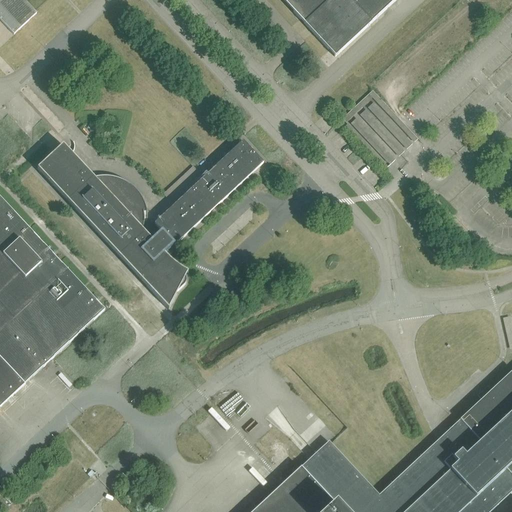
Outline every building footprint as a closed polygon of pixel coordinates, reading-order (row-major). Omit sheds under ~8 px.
[(23,0),(0,0),(0,20),(14,35),(37,14),(23,0)] [(281,0),(335,57),(396,0),(281,0)] [(37,169),(169,310),(177,294),(176,294),(183,287),(184,286),(185,285),(185,284),(186,283),(186,282),(186,281),(186,280),(186,279),(186,278),(185,278),(185,277),(185,276),(184,276),(165,254),(166,253),(171,255),(173,252),(175,248),(173,247),(174,245),(175,246),(210,213),(219,205),(263,163),(243,142),(154,224),(162,232),(152,241),(142,231),(143,229),(143,228),(143,227),(144,225),(144,224),(144,223),(147,223),(147,219),(147,216),(147,212),(146,208),(145,205),(143,201),(142,198),(140,194),(137,191),(135,189),(132,186),(129,184),(126,182),(123,180),(119,179),(115,177),(112,177),(108,176),(104,176),(100,176),(97,177),(93,178),(63,145),(37,169)] [(0,407),(51,360),(105,310),(0,197),(0,407)] [(229,294),(241,307),(249,300),(237,287),(229,294)] [(287,481),(283,485),(256,510),(253,511),(511,511),(511,371),(492,391),(489,388),(479,398),(482,400),(452,428),(438,441),(379,496),(329,442),(287,481)] [(84,442),(76,450),(92,467),(101,459),(84,442)]
